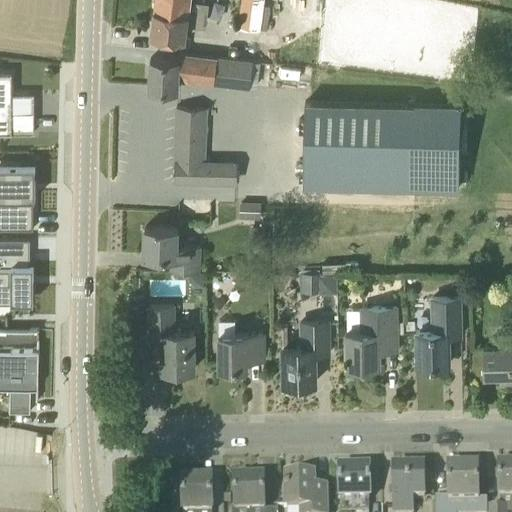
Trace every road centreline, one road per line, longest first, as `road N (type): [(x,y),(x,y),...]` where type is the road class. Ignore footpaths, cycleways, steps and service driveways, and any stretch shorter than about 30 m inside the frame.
road 1 (tertiary): [(82,438),(88,0)]
road 2 (residential): [(82,438),(511,430)]
